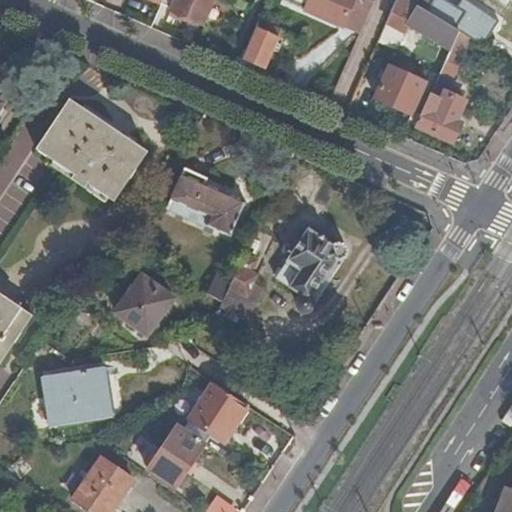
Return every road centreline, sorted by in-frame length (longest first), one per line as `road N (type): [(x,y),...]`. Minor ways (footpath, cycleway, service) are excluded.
road 1 (residential): [(38,7),(480,206)]
road 2 (residential): [(480,206),(272,511)]
road 3 (residential): [(426,511),(511,356)]
